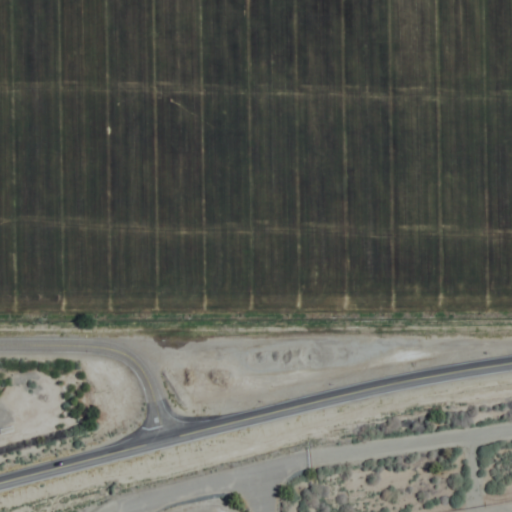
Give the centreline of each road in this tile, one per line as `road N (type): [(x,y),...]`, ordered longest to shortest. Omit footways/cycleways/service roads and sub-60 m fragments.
road 1 (secondary): [(164,434),(511,366)]
road 2 (tertiary): [(164,434),(148,384),(120,356),(0,345)]
road 3 (secondary): [(0,479),(164,434)]
